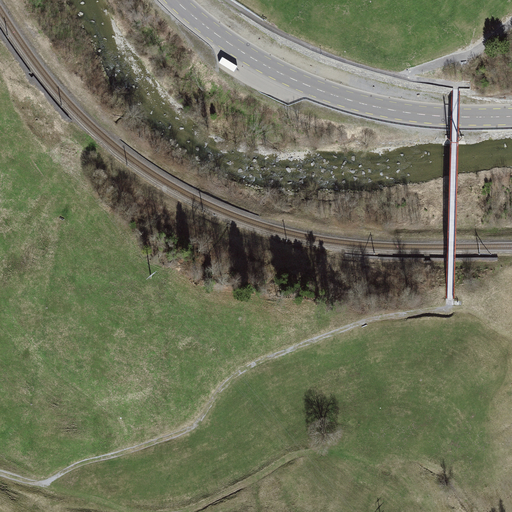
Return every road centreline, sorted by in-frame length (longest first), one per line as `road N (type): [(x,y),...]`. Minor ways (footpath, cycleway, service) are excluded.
road 1 (secondary): [(175,0),(253,58),(349,100),(422,114),(511,116)]
road 2 (track): [(0,476),(41,485),(187,430)]
road 3 (track): [(178,511),(313,451)]
